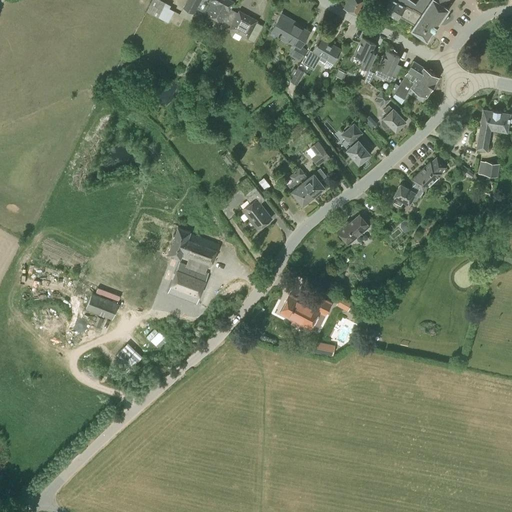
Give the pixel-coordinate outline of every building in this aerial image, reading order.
[(152,0),(146,11),(168,22),(174,10),(169,8),(171,5),(160,0),(152,0)] [(186,0),(182,7),(183,7),(179,14),(184,17),(183,20),(188,23),(193,13),(194,13),(196,9),(206,13),(222,22),(223,21),(231,25),(229,28),(248,39),(258,20),(239,9),(237,12),(230,8),(234,1),(231,0),(186,0)] [(362,16),(368,0),(346,0),(343,8),(362,16)] [(417,0),(415,3),(411,0),(389,0),(384,10),(398,18),(400,15),(414,23),(411,28),(420,34),(420,36),(423,38),(425,37),(427,39),(430,34),(438,23),(447,10),(448,8),(444,5),(447,0),(417,0)] [(299,60),(305,49),(301,47),(309,32),(293,23),(294,22),(281,14),(272,31),(297,45),(291,55),(299,60)] [(320,37),(307,59),(316,64),(319,60),(331,66),(333,62),(334,63),(341,50),(320,37)] [(369,70),(377,53),(372,50),(375,43),(362,37),(354,55),(363,60),(360,66),(369,70)] [(393,83),(401,65),(396,63),(399,56),(387,50),(378,68),(376,74),(385,78),(385,79),(393,83)] [(401,103),(404,99),(408,92),(423,101),(437,78),(436,75),(413,61),(398,85),(394,81),(393,83),(389,89),(394,92),(395,93),(392,96),(401,103)] [(297,84),(305,71),(298,67),(290,80),(297,84)] [(343,79),(346,73),(338,69),(336,75),(343,79)] [(385,104),(391,98),(382,89),(376,96),(377,97),(374,100),(380,106),(383,103),(385,104)] [(401,127),(401,124),(404,121),(389,104),(383,109),(387,113),(383,117),(381,119),(381,124),(384,127),(389,127),(391,125),(395,130),(396,129),(399,128),(401,127)] [(479,127),(476,148),(486,149),(489,128),(507,131),(508,121),(511,122),(511,113),(482,108),(479,127)] [(369,115),(363,120),(366,123),(371,118),(369,115)] [(361,164),(366,159),(365,157),(369,153),(358,140),(358,139),(357,138),(363,133),(354,123),(341,134),(350,145),(346,149),(358,163),(359,162),(361,164)] [(326,161),(331,157),(318,140),(310,146),(316,154),(311,157),(317,165),(325,159),(326,161)] [(410,200),(416,204),(424,189),(423,188),(445,166),(441,162),(444,160),(451,167),(453,165),(441,153),(437,157),(436,156),(413,178),(416,181),(409,188),(407,187),(400,183),(394,195),(395,195),(392,201),(400,205),(403,200),(409,203),(410,200)] [(497,176),(499,163),(480,160),(478,174),(497,176)] [(301,181),(312,195),(317,191),(320,191),(322,190),(322,187),(323,186),(319,181),(326,175),(320,167),(311,173),(312,174),(308,177),(300,167),(294,172),(301,181)] [(307,199),(312,195),(301,181),(294,172),(289,175),(293,180),(288,184),(292,189),(291,190),(301,204),(302,203),(305,203),(307,201),(307,199)] [(255,186),(244,195),(250,203),(243,209),(258,228),(271,218),(260,203),(265,199),(255,186)] [(277,202),(280,199),(272,187),(268,190),(277,202)] [(384,221),(391,212),(381,205),(375,214),(384,221)] [(369,225),(359,214),(346,225),(345,223),(338,230),(349,243),(369,225)] [(400,222),(400,226),(404,231),(408,232),(411,229),(412,225),(407,220),(403,220),(400,222)] [(211,266),(219,244),(189,233),(190,231),(178,226),(168,253),(180,258),(181,255),(190,259),(188,265),(179,262),(168,292),(197,303),(208,273),(205,272),(207,265),(211,266)] [(92,292),(86,308),(112,318),(118,303),(92,292)] [(313,307),(289,294),(280,312),(310,328),(319,311),(325,315),(331,303),(319,296),(313,307)] [(348,308),(350,303),(340,298),(337,303),(348,308)] [(100,327),(103,318),(97,315),(93,325),(100,327)] [(332,356),(335,344),(315,340),(308,339),(306,350),(332,356)] [(128,342),(115,356),(129,370),(142,356),(128,342)]
